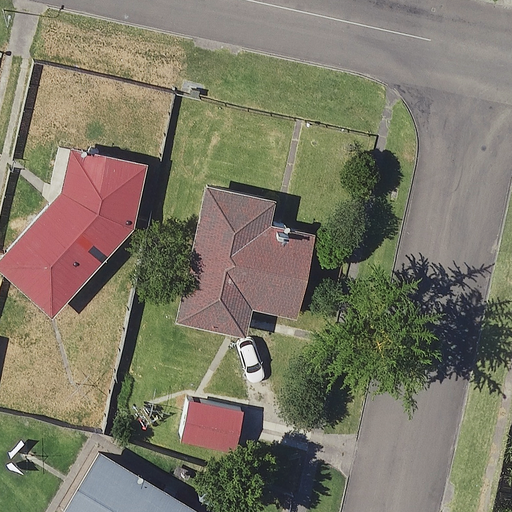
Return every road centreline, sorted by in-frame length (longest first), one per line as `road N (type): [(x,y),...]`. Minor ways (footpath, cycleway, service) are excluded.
road 1 (residential): [(393,511),(499,52)]
road 2 (residential): [(259,0),(499,52)]
